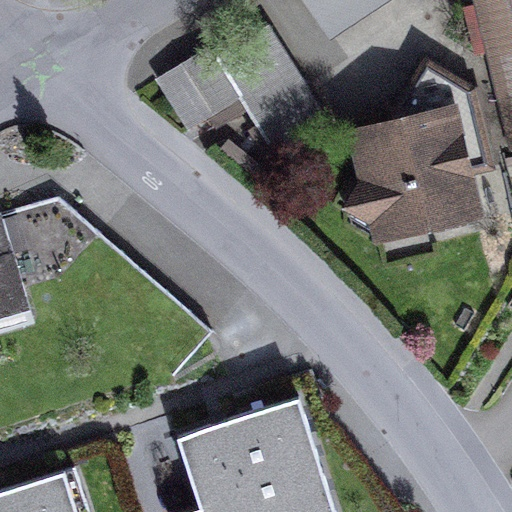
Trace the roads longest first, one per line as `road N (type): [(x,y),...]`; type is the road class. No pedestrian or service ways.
road 1 (residential): [(474,511),(413,427),(264,264),(37,69)]
road 2 (residential): [(149,0),(37,69)]
